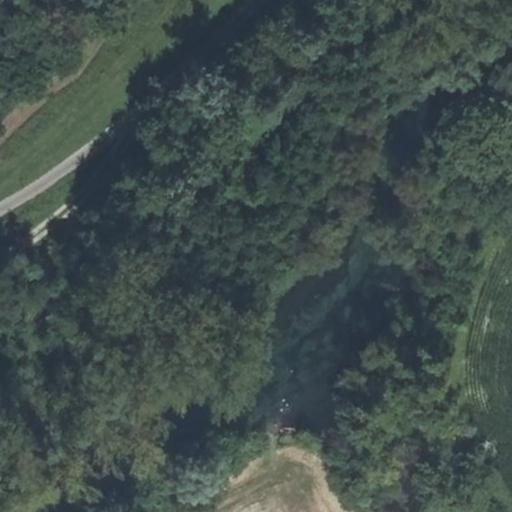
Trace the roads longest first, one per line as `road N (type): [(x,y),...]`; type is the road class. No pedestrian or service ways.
road 1 (track): [(0,201),(121,139),(185,60),(252,0)]
road 2 (track): [(0,194),(203,0)]
road 3 (track): [(121,139),(0,254)]
